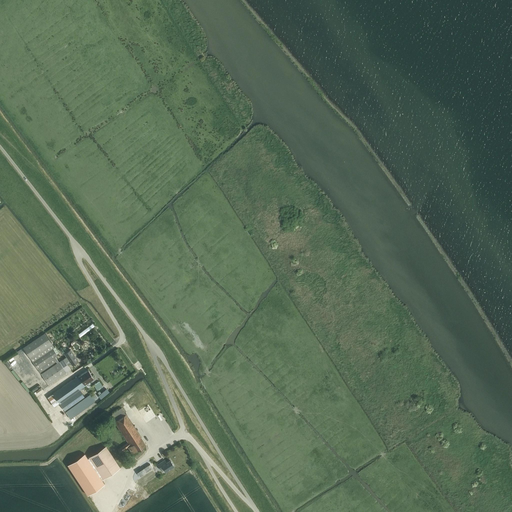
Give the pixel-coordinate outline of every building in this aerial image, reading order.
[(23,347),(40,372),(48,366),(56,362),(57,362),(57,363),(41,374),(48,385),(71,370),(67,364),(63,359),(59,362),(55,357),(58,355),(57,354),(59,353),(55,347),(54,347),(45,333),(23,347)] [(67,357),(63,359),(67,364),(70,362),(72,365),(78,361),(70,349),(64,353),(67,357)] [(85,385),(94,378),(88,369),(79,376),(78,375),(49,395),(56,406),(60,403),(65,410),(84,397),(79,390),(85,386),(85,385)] [(29,390),(38,384),(37,382),(34,384),(32,380),(25,385),(29,390)] [(97,390),(103,386),(99,381),(94,385),(97,390)] [(101,399),(109,392),(106,388),(98,395),(101,399)] [(142,400),(136,393),(124,402),(130,410),(142,400)] [(70,419),(95,401),(90,395),(65,412),(70,419)] [(111,414),(115,420),(114,421),(128,442),(117,449),(119,453),(128,447),(132,453),(146,444),(126,413),(121,407),(111,414)] [(120,468),(105,446),(88,458),(103,479),(120,468)] [(85,454),(68,465),(87,495),(104,483),(85,454)] [(163,461),(158,464),(157,465),(161,470),(163,468),(165,471),(174,466),(170,460),(165,464),(163,461)]
